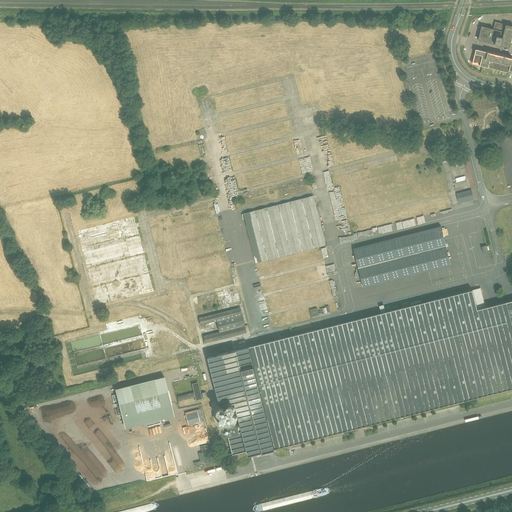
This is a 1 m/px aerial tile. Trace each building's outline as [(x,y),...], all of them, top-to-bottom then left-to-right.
[(501,45),(509,47),(511,37),(511,25),(495,22),(494,29),(481,26),(478,40),(495,44),(501,46),(501,45)] [(511,71),(511,57),(488,51),(488,52),(476,49),(472,63),(488,67),(509,72),(509,71),(511,71)] [(471,189),(456,193),(459,203),(474,199),(471,189)] [(257,262),(328,246),(316,195),(246,211),(257,262)] [(336,239),(338,246),(375,238),(374,236),(414,228),(412,221),(372,229),(372,231),(336,239)] [(139,224),(80,237),(83,248),(115,240),(114,233),(125,230),(124,230),(133,228),(132,227),(139,225),(139,224)] [(344,255),(346,265),(412,252),(412,249),(421,247),(418,235),(409,237),(409,236),(387,240),(388,246),(386,247),(387,248),(383,249),(382,243),(380,244),(380,248),(373,249),(373,245),(348,249),(349,254),(344,255)] [(232,238),(226,239),(228,249),(234,248),(232,238)] [(118,249),(85,256),(87,266),(103,263),(103,261),(115,259),(114,254),(119,253),(118,249)] [(90,276),(92,286),(133,276),(132,270),(135,269),(136,274),(151,271),(149,263),(111,272),(111,271),(90,276)] [(349,272),(350,280),(358,279),(357,271),(349,272)] [(97,306),(156,291),(153,280),(95,294),(97,306)] [(372,282),(357,285),(359,292),(369,289),(370,295),(375,294),(372,282)] [(511,388),(511,300),(478,309),(473,290),(209,357),(221,405),(235,402),(243,431),(228,434),(233,454),(238,452),(240,458),(241,459),(242,459),(243,459),(243,458),(244,458),(244,457),(244,456),(243,451),(248,450),(249,455),(263,451),(263,452),(276,449),(276,448),(511,388)] [(240,307),(199,318),(201,325),(216,321),(219,332),(203,336),(205,343),(246,332),(240,307)] [(312,316),(319,315),(317,307),(310,309),(312,316)] [(105,344),(142,335),(140,326),(103,335),(105,344)] [(164,376),(115,389),(119,404),(122,417),(172,405),(168,391),(164,376)] [(198,383),(192,384),(194,392),(178,396),(179,400),(195,396),(196,400),(202,398),(198,383)] [(211,461),(207,444),(200,446),(205,463),(211,461)]
